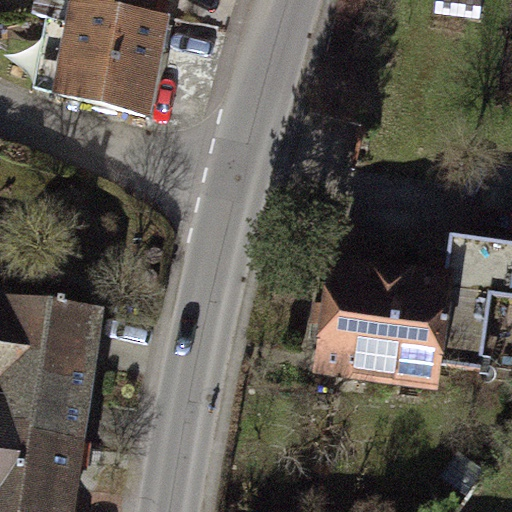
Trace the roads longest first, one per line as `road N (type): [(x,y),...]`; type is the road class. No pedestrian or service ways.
road 1 (secondary): [(232,204),(182,511)]
road 2 (residential): [(232,204),(0,104)]
road 3 (secondary): [(289,0),(232,204)]
